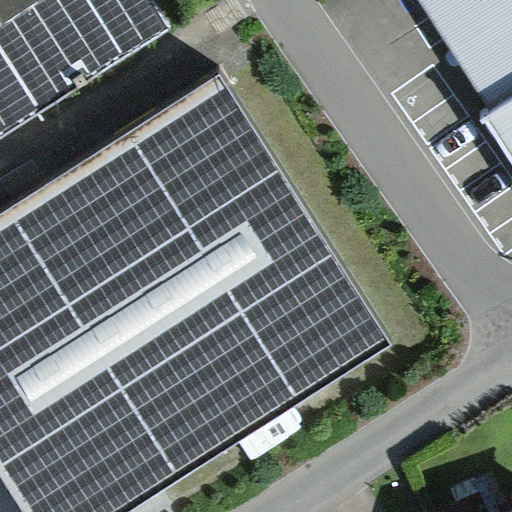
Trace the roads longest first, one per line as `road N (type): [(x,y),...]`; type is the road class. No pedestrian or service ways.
road 1 (residential): [(511,339),(293,0)]
road 2 (residential): [(511,346),(268,511)]
